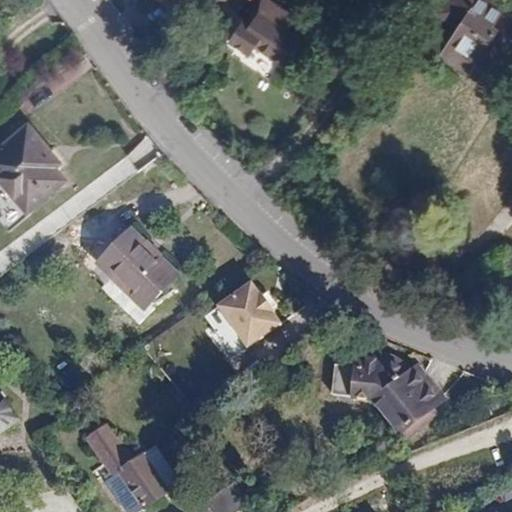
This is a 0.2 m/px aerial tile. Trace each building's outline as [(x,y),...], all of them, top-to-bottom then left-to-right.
[(170,0),(183,8),(188,0),(170,0)] [(260,15),(289,35),(298,22),(266,0),(264,0),(247,25),(252,29),(260,15)] [(446,51),(471,69),(477,61),(503,79),(511,65),(511,13),(505,8),(510,0),(509,0),(450,0),(443,12),(463,26),(446,51)] [(305,47),(289,35),(260,15),(252,29),(247,25),(244,24),(231,44),(251,58),(257,50),(287,72),(305,47)] [(477,61),(471,69),(469,72),(496,90),(503,79),(477,61)] [(0,156),(0,159),(42,206),(77,175),(66,161),(71,156),(39,120),(0,156)] [(110,287),(147,324),(161,309),(156,304),(184,273),(139,229),(105,265),(119,278),(110,287)] [(286,326),(254,283),(219,309),(251,352),(286,326)] [(341,365),(339,395),(380,398),(411,437),(441,413),(436,406),(449,396),(427,369),(414,363),(412,368),(407,367),(406,363),(362,356),(361,366),(341,365)] [(0,394),(0,433),(19,419),(0,394)] [(123,469),(150,507),(172,492),(145,454),(138,460),(129,448),(127,449),(109,425),(92,437),(117,474),(123,469)] [(217,511),(237,511),(252,504),(237,481),(220,494),(212,482),(202,487),(201,494),(208,506),(214,506),(217,511)]
